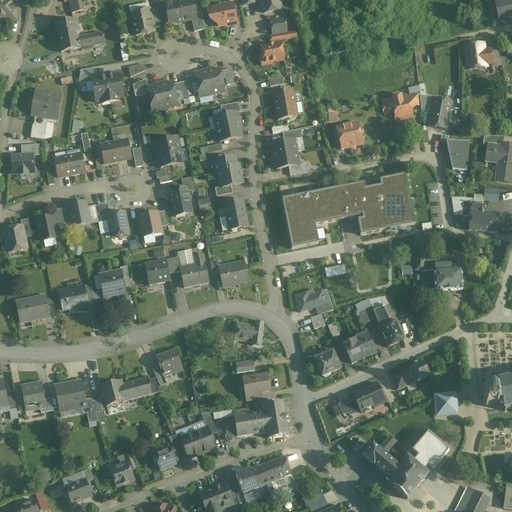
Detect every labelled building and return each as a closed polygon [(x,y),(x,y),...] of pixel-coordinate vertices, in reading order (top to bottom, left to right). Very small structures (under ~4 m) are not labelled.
[(6,1),(0,0),(0,20),(14,19),(14,5),(13,0),(6,1)] [(77,0),(73,1),(68,3),(71,14),(84,10),(80,0),(77,0)] [(192,0),(165,6),(169,26),(192,21),(196,20),(195,15),(192,0)] [(253,0),(254,2),(261,1),(264,14),(280,11),(278,0),(253,0)] [(511,0),(502,2),(494,3),(494,4),(497,19),(511,16),(511,0)] [(232,5),(207,10),(209,19),(218,25),(219,27),(236,24),(232,5)] [(157,9),(150,11),(153,29),(161,27),(157,9)] [(140,13),(130,16),(134,37),(154,33),(153,29),(150,11),(149,10),(139,12),(140,13)] [(196,20),(192,21),(194,33),(205,31),(201,14),(195,15),(196,20)] [(75,20),(56,24),(58,37),(78,33),(82,32),(82,28),(77,29),(75,20)] [(284,21),(271,23),(273,35),(286,32),(284,21)] [(78,33),(58,37),(61,53),(80,49),(78,39),(76,34),(78,33)] [(287,34),(270,37),(271,44),(288,41),(287,34)] [(91,36),(78,39),(80,49),(93,46),(91,36)] [(342,37),(322,41),(324,54),(323,54),(324,62),(348,58),(347,51),(345,51),(342,37)] [(280,44),(261,48),(262,57),(260,57),(262,66),(271,64),(270,63),(283,61),(280,44)] [(488,50),(483,51),(483,45),(465,48),(468,70),(486,67),(485,64),(491,64),(492,68),(502,66),(501,64),(500,59),(495,60),(495,58),(491,59),(490,51),(488,52),(488,50)] [(114,46),(104,48),(105,54),(115,52),(114,46)] [(496,49),(490,50),(490,51),(491,59),(495,58),(495,60),(500,59),(496,49)] [(144,65),(128,68),(130,78),(145,72),(144,65)] [(92,69),(80,71),(78,84),(92,82),(92,80),(94,79),(92,69)] [(220,70),(207,73),(212,95),(224,93),(222,80),(220,72),(220,70)] [(207,73),(194,75),(195,76),(190,77),(192,85),(196,84),(198,94),(199,98),(212,95),(207,73)] [(119,75),(105,77),(110,103),(118,101),(118,99),(123,98),(119,75)] [(94,79),(92,80),(92,82),(96,103),(102,102),(102,104),(110,103),(105,77),(94,79)] [(190,77),(185,78),(186,83),(188,96),(194,95),(192,85),(190,77)] [(282,79),(269,81),(270,88),(283,85),(282,79)] [(146,80),(133,86),(134,92),(148,89),(146,80)] [(186,83),(179,84),(180,92),(182,102),(189,100),(188,96),(186,83)] [(173,84),(160,87),(165,109),(177,107),(175,93),(180,92),(179,84),(173,85),(173,84)] [(148,89),(134,92),(135,98),(148,95),(152,112),(165,109),(160,87),(148,89)] [(61,96),(47,93),(46,91),(38,90),(35,92),(32,116),(33,117),(37,118),(39,116),(42,117),(48,124),(57,125),(61,96)] [(285,93),(273,95),(276,108),(294,105),(292,92),(290,92),(290,90),(289,90),(285,90),(284,91),(285,93)] [(419,93),(412,95),(414,102),(413,103),(410,104),(411,109),(420,107),(419,96),(419,93)] [(412,95),(401,97),(400,96),(392,98),(392,99),(382,102),(383,108),(382,108),(383,113),(384,112),(385,115),(394,112),(397,123),(413,119),(411,109),(410,104),(413,103),(414,102),(412,95)] [(431,99),(419,96),(420,107),(421,111),(428,112),(431,99)] [(451,102),(433,99),(428,127),(446,130),(451,102)] [(238,103),(220,107),(222,116),(236,113),(240,113),(238,103)] [(294,105),(276,108),(278,121),(289,119),(290,121),(294,121),(295,120),(295,118),(297,118),(294,105)] [(335,109),(323,110),(325,124),(336,124),(335,109)] [(222,116),(214,117),(216,130),(239,126),(236,113),(222,116)] [(357,123),(337,128),(340,140),(342,149),(362,145),(357,123)] [(46,128),(35,126),(33,128),(31,139),(44,141),(46,128)] [(239,126),(216,130),(219,143),(242,138),(239,126)] [(287,126),(272,129),(273,135),(282,133),(288,132),(287,126)] [(288,132),(282,133),(284,142),(294,140),(294,141),(302,139),(300,130),(288,132)] [(87,134),(81,136),(84,153),(91,152),(87,134)] [(504,137),(484,136),(483,145),(487,145),(502,147),(503,144),(504,137)] [(177,139),(155,143),(157,156),(180,151),(177,139)] [(473,141),(449,139),(453,169),(471,171),(473,141)] [(284,142),(271,144),(273,157),(296,153),(294,141),(294,140),(284,142)] [(127,141),(114,144),(118,162),(131,160),(128,148),(130,148),(131,147),(130,144),(129,143),(127,143),(127,141)] [(114,144),(101,147),(101,149),(100,149),(99,150),(100,153),(101,154),(102,154),(104,165),(118,162),(114,144)] [(511,145),(503,144),(502,147),(487,145),(485,162),(497,164),(495,182),(511,184),(511,145)] [(220,145),(206,148),(207,155),(210,154),(222,152),(220,145)] [(140,149),(132,151),(135,168),(143,167),(140,149)] [(79,150),(66,153),(67,158),(68,158),(71,176),(84,173),(82,163),(84,162),(85,161),(84,157),(83,156),(81,156),(81,155),(80,155),(79,150)] [(180,151),(157,156),(160,169),(182,164),(180,151)] [(66,153),(55,155),(56,160),(54,160),(55,162),(53,162),(52,164),(53,168),(54,169),(56,168),(58,179),(71,176),(68,158),(67,158),(66,153)] [(296,153),(273,157),(276,170),(288,168),(298,166),(296,153)] [(38,154),(12,154),(12,174),(38,173),(38,154)] [(207,155),(199,156),(200,162),(212,160),(210,154),(207,155)] [(235,157),(213,161),(216,174),(218,174),(218,173),(227,172),(231,175),(235,170),(237,167),(235,157)] [(298,166),(288,168),(290,177),(308,174),(306,164),(298,166)] [(235,170),(231,175),(227,172),(218,173),(218,174),(221,188),(221,189),(231,187),(242,184),(240,172),(238,172),(235,170)] [(87,172),(87,182),(97,181),(96,171),(87,172)] [(167,171),(156,173),(157,179),(159,179),(168,177),(167,171)] [(52,173),(47,174),(49,186),(55,185),(52,173)] [(364,184),(281,200),(291,250),(318,245),(314,225),(361,216),(362,220),(357,221),(360,236),(415,225),(405,175),(380,180),(381,187),(365,190),(364,184)] [(168,177),(159,179),(160,185),(172,182),(170,176),(168,177)] [(193,178),(181,180),(183,189),(186,188),(187,192),(188,193),(195,191),(193,178)] [(221,188),(215,189),(217,198),(232,194),(231,187),(221,189),(221,188)] [(183,189),(177,190),(178,194),(170,196),(174,217),(192,214),(188,193),(187,192),(186,188),(183,189)] [(209,199),(197,201),(199,207),(208,205),(210,205),(209,199)] [(464,199),(452,199),(454,216),(462,217),(464,204),(464,199)] [(242,201),(231,203),(231,202),(230,201),(226,202),(226,203),(226,204),(224,205),(226,218),(245,214),(242,201)] [(86,203),(68,206),(68,208),(71,224),(72,228),(90,224),(86,203)] [(471,203),(470,203),(470,204),(464,204),(462,217),(470,217),(470,212),(484,213),(485,206),(471,204),(471,203)] [(103,205),(95,207),(98,224),(109,222),(108,216),(105,217),(103,205)] [(68,208),(60,210),(64,225),(71,224),(68,208)] [(60,210),(52,211),(53,218),(54,217),(56,227),(64,225),(60,210)] [(148,215),(139,217),(143,238),(161,234),(160,228),(157,213),(156,213),(154,212),(150,213),(148,215)] [(165,212),(157,213),(160,228),(168,226),(165,212)] [(484,213),(470,212),(470,217),(469,231),(497,234),(499,214),(484,213)] [(124,213),(108,216),(109,222),(112,238),(116,237),(119,239),(122,238),(124,235),(129,235),(124,213)] [(245,214),(226,218),(229,231),(231,231),(232,232),(233,233),(236,232),(237,231),(236,230),(248,227),(245,214)] [(53,218),(36,221),(40,242),(58,239),(56,227),(54,217),(53,218)] [(28,220),(20,221),(21,227),(22,227),(24,239),(31,238),(28,220)] [(21,227),(3,231),(7,250),(8,253),(12,253),(27,250),(24,239),(22,227),(21,227)] [(223,236),(211,239),(212,244),(224,242),(223,236)] [(429,237),(420,236),(417,251),(426,253),(429,237)] [(81,249),(74,248),(72,255),(80,257),(81,249)] [(162,250),(154,251),(155,258),(163,257),(162,250)] [(203,255),(193,257),(192,251),(191,251),(177,254),(178,259),(180,268),(180,273),(184,289),(209,284),(203,255)] [(426,253),(417,251),(414,271),(422,273),(433,272),(435,272),(435,271),(435,267),(436,267),(436,257),(426,258),(426,256),(426,253)] [(219,269),(218,269),(220,275),(223,289),(249,284),(243,257),(242,258),(243,264),(219,269)] [(178,259),(166,261),(169,275),(180,273),(180,268),(178,259)] [(166,261),(145,266),(149,287),(165,284),(163,276),(169,275),(166,261)] [(217,261),(210,263),(213,276),(220,275),(218,269),(219,269),(217,261)] [(344,264),(324,269),(326,278),(346,274),(344,264)] [(436,267),(435,267),(435,271),(435,272),(433,272),(434,293),(462,291),(461,270),(450,271),(450,266),(436,267)] [(132,294),(127,267),(120,269),(120,272),(121,272),(126,295),(132,294)] [(120,272),(98,276),(99,277),(94,278),(97,290),(101,290),(101,291),(103,290),(104,299),(122,295),(122,296),(126,295),(121,272),(120,272)] [(90,286),(84,287),(88,306),(94,305),(90,286)] [(84,290),(70,293),(70,290),(59,292),(63,312),(88,306),(84,287),(83,287),(84,290)] [(312,292),(295,297),(300,314),(317,308),(325,306),(321,293),(314,295),(312,291),(312,292)] [(333,311),(327,291),(321,293),(325,306),(317,308),(319,316),(333,311)] [(36,300),(18,304),(22,323),(28,321),(29,322),(30,323),(31,323),(44,320),(41,308),(47,307),(45,296),(36,298),(36,300)] [(47,307),(41,308),(44,320),(56,318),(53,306),(47,307)] [(390,325),(383,309),(385,308),(385,306),(381,308),(381,309),(372,312),(380,329),(379,329),(383,336),(382,336),(385,341),(388,348),(399,343),(397,340),(403,338),(396,322),(390,325)] [(368,308),(362,311),(368,323),(374,320),(368,308)] [(362,311),(356,314),(362,326),(368,323),(362,311)] [(255,327),(237,324),(234,342),(253,344),(252,347),(261,348),(264,324),(256,323),(255,327)] [(339,336),(334,324),(327,327),(333,339),(339,336)] [(367,335),(354,340),(363,359),(375,354),(367,335)] [(354,340),(342,346),(351,365),(363,359),(354,340)] [(176,350),(156,358),(160,368),(163,378),(164,378),(174,374),(174,375),(183,372),(176,350)] [(332,353),(328,355),(326,351),(319,353),(321,358),(314,361),(322,378),(324,379),(330,376),(331,374),(340,370),(332,353)] [(413,366),(412,367),(413,368),(390,378),(396,392),(429,377),(423,363),(418,366),(417,365),(416,364),(415,364),(414,364),(413,365),(413,366)] [(253,364),(236,366),(237,374),(255,372),(253,364)] [(163,378),(160,368),(153,371),(160,387),(166,385),(164,378),(163,378)] [(266,376),(246,379),(249,395),(249,396),(262,394),(269,392),(266,376)] [(511,377),(511,378),(511,376),(509,377),(509,379),(500,380),(500,378),(497,379),(498,381),(497,381),(497,382),(495,382),(496,384),(498,384),(499,390),(498,390),(497,390),(496,390),(495,390),(494,388),(493,388),(493,390),(484,392),(484,390),(482,390),(482,392),(481,392),(482,393),(480,394),(480,396),(482,395),(484,404),(482,404),(482,406),(484,406),(484,407),(485,407),(485,409),(487,408),(487,406),(496,404),(496,406),(498,406),(498,404),(499,404),(498,403),(499,403),(500,405),(499,406),(499,407),(500,409),(501,411),(503,410),(503,411),(504,411),(504,413),(506,413),(506,411),(511,409),(511,377)] [(148,379),(126,385),(131,401),(152,395),(148,381),(148,379)] [(160,393),(154,379),(148,381),(152,395),(160,393)] [(3,381),(0,381),(0,407),(8,406),(7,398),(3,381)] [(121,381),(101,386),(103,394),(100,395),(101,400),(105,400),(107,407),(131,401),(126,385),(122,386),(121,381)] [(81,382),(55,387),(59,413),(82,409),(83,415),(86,414),(85,408),(86,408),(85,401),(81,382)] [(41,384),(21,388),(26,411),(40,408),(45,407),(44,400),(41,384)] [(377,384),(352,396),(355,401),(350,403),(355,414),(360,412),(361,414),(373,408),(373,407),(384,402),(385,403),(377,384)] [(262,394),(249,396),(249,395),(245,396),(246,402),(263,399),(262,394)] [(454,396),(436,397),(438,415),(456,414),(454,396)] [(14,397),(7,398),(8,406),(9,411),(16,410),(14,397)] [(51,399),(44,400),(45,407),(47,413),(53,412),(51,399)] [(92,399),(85,401),(86,408),(85,408),(86,414),(88,424),(98,422),(96,414),(92,402),(92,399)] [(99,400),(92,402),(96,414),(103,412),(99,400)] [(249,414),(234,417),(233,417),(233,418),(234,420),(236,437),(236,438),(238,438),(267,433),(268,438),(268,439),(269,439),(286,436),(288,436),(287,435),(282,404),(282,403),(281,403),(281,404),(264,406),(263,402),(256,403),(258,413),(249,414)] [(344,403),(338,405),(343,416),(348,414),(344,406),(345,406),(344,403)] [(345,406),(344,406),(348,414),(349,417),(355,414),(350,403),(345,406)] [(248,409),(233,411),(233,417),(234,417),(249,414),(248,409)] [(233,411),(214,414),(215,420),(233,417),(233,411)] [(217,433),(210,417),(202,419),(206,429),(207,429),(209,436),(217,433)] [(234,420),(229,422),(226,426),(227,434),(225,437),(226,440),(228,442),(231,441),(233,439),(236,438),(236,437),(234,420)] [(206,429),(194,434),(202,455),(215,450),(209,436),(207,429),(206,429)] [(413,462),(407,457),(398,468),(384,456),(388,452),(389,452),(389,451),(395,443),(390,439),(379,451),(372,446),(362,457),(373,467),(374,467),(388,479),(386,482),(407,500),(428,475),(424,471),(428,466),(433,470),(449,452),(428,433),(412,452),(418,457),(413,462)] [(179,434),(171,437),(175,449),(183,446),(180,439),(181,439),(179,434)] [(181,439),(180,439),(183,446),(189,460),(202,455),(194,434),(181,439)] [(175,449),(171,437),(162,441),(165,448),(168,447),(171,455),(177,452),(175,449)] [(360,440),(352,449),(357,454),(365,445),(360,440)] [(165,448),(153,453),(155,457),(154,460),(155,463),(158,464),(160,471),(175,465),(171,455),(168,447),(165,448)] [(130,454),(118,458),(120,466),(126,463),(130,472),(136,469),(130,454)] [(284,459),(266,466),(273,483),(291,476),(284,459)] [(120,466),(110,470),(112,476),(111,478),(112,481),(114,482),(117,488),(133,481),(130,472),(126,463),(120,466)] [(257,489),(273,483),(266,466),(251,472),(257,489)] [(89,470),(81,473),(85,481),(86,484),(93,481),(89,470)] [(250,470),(235,476),(243,496),(258,490),(250,470)] [(85,481),(65,489),(71,505),(91,497),(86,484),(85,481)] [(225,485),(212,490),(220,511),(233,506),(228,493),(225,485)] [(511,486),(506,486),(503,510),(511,510),(511,486)] [(211,489),(205,492),(206,493),(199,495),(205,511),(220,511),(212,490),(211,489)] [(240,507),(234,491),(228,493),(233,506),(234,510),(240,507)] [(484,511),(491,500),(473,491),(472,491),(474,492),(463,511),(484,511)] [(304,499),(309,511),(312,511),(327,506),(322,492),(304,499)] [(46,511),(48,511),(41,494),(35,496),(41,511),(46,511)] [(37,511),(33,501),(15,508),(16,511),(37,511)]
